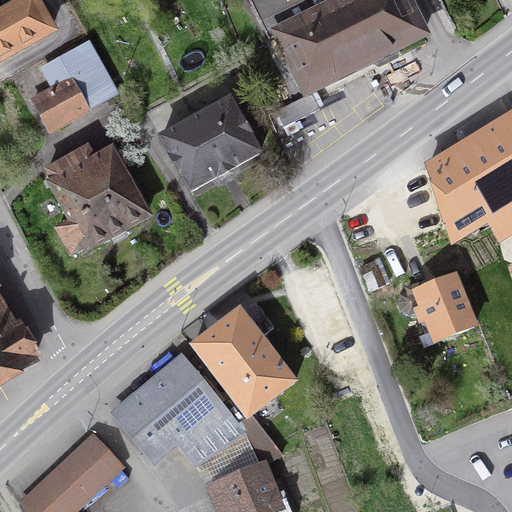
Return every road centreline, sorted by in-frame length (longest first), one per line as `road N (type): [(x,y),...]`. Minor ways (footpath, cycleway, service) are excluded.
road 1 (residential): [(313,202),(406,447),(484,511)]
road 2 (primary): [(313,202),(78,382)]
road 3 (primary): [(511,55),(313,202)]
road 4 (residential): [(78,382),(0,221)]
road 5 (residential): [(78,382),(167,511)]
